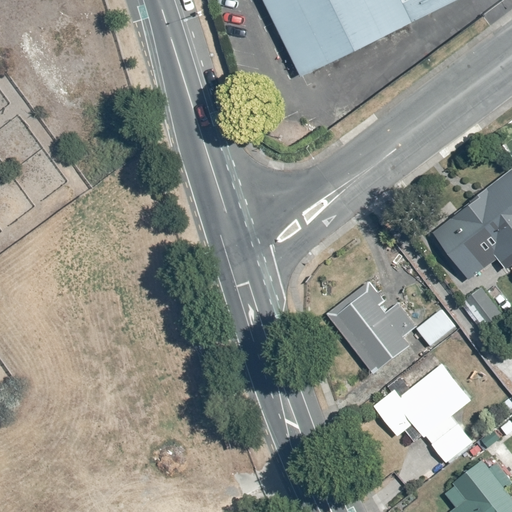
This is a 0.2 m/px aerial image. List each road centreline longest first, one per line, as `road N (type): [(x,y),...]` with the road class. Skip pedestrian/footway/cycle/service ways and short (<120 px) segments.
road 1 (residential): [(511,54),(251,252)]
road 2 (secondary): [(230,267),(156,0)]
road 3 (secondary): [(251,252),(342,511)]
road 4 (secondary): [(161,0),(251,252)]
road 5 (secondary): [(311,511),(230,267)]
